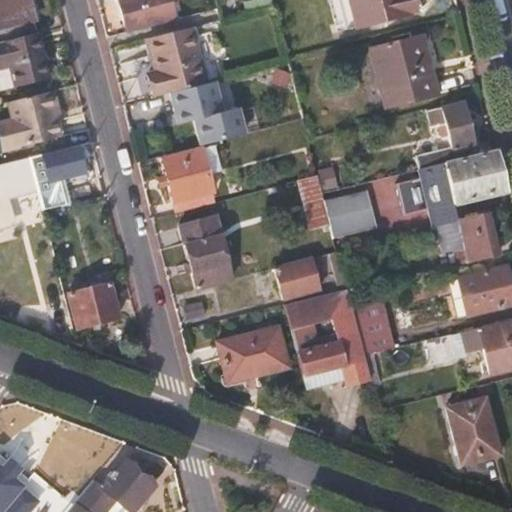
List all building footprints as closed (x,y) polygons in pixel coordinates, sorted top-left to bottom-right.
[(37,34),(28,0),(0,0),(0,41),(0,43),(37,34)] [(171,19),(166,0),(118,0),(127,30),(171,19)] [(355,27),(348,0),(338,0),(346,29),(355,27)] [(348,0),(355,27),(413,12),(410,0),(348,0)] [(421,10),(418,0),(410,0),(413,12),(421,10)] [(148,75),(154,99),(157,98),(201,87),(206,86),(191,29),(149,40),(158,72),(148,75)] [(0,74),(8,74),(9,91),(46,88),(42,40),(0,43),(0,74)] [(371,50),(385,107),(436,94),(432,75),(419,78),(410,41),(371,50)] [(147,100),(143,70),(124,72),(128,103),(147,100)] [(201,87),(157,98),(163,121),(160,122),(163,132),(166,131),(171,153),(215,142),(201,87)] [(52,92),(6,104),(10,121),(0,123),(0,151),(0,153),(59,138),(52,113),(57,112),(52,92)] [(474,156),(460,102),(425,111),(429,128),(443,125),(449,149),(417,157),(419,169),(474,156)] [(80,171),(74,147),(42,155),(48,179),(80,171)] [(211,194),(200,150),(162,159),(173,203),(211,194)] [(504,192),(494,151),(474,156),(419,169),(418,170),(429,211),(450,206),(504,192)] [(37,190),(29,159),(0,165),(0,181),(15,178),(19,195),(37,190)] [(39,199),(73,190),(72,185),(38,193),(39,199)] [(76,203),(73,190),(39,199),(42,212),(76,203)] [(373,227),(365,193),(324,203),(332,237),(373,227)] [(214,203),(211,194),(173,203),(176,213),(214,203)] [(0,230),(11,228),(3,196),(0,196),(0,230)] [(454,221),(450,206),(429,211),(433,226),(454,221)] [(496,255),(485,213),(456,220),(467,263),(496,255)] [(231,284),(214,216),(179,224),(195,293),(231,284)] [(511,297),(504,267),(458,279),(468,317),(511,305),(511,297)] [(68,297),(76,327),(117,318),(110,287),(68,297)] [(362,356),(349,303),(345,290),(283,305),(301,376),(303,382),(309,381),(311,389),(346,380),(347,386),(368,381),(362,356)] [(359,300),(366,354),(389,351),(383,297),(359,300)] [(482,349),(489,375),(511,369),(511,322),(459,336),(464,354),(482,349)] [(216,343),(224,376),(243,371),(245,378),(286,369),(275,327),(216,343)] [(305,390),(311,389),(309,381),(303,382),(305,390)] [(445,409),(460,465),(497,456),(483,399),(445,409)] [(83,491),(65,511),(105,511),(115,501),(128,511),(132,511),(154,486),(124,460),(100,488),(92,481),(83,491)] [(0,470),(0,511),(20,489),(0,470)]
